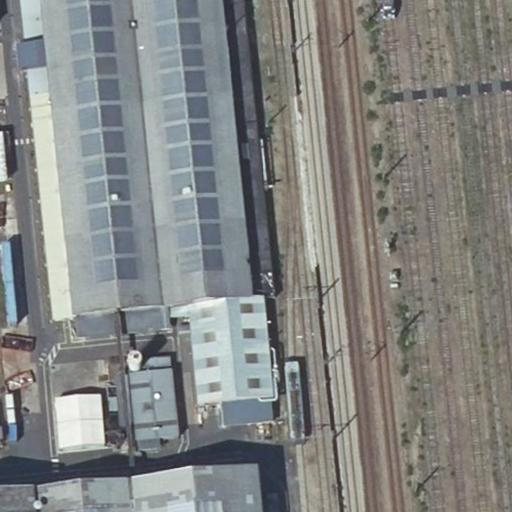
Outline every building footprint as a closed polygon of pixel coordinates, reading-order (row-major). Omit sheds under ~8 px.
[(19,0),(29,97),(30,97),(51,96),(40,0),(19,0)] [(40,0),(51,96),(226,85),(217,0),(40,0)] [(217,0),(226,85),(250,85),(241,0),(217,0)] [(51,96),(30,97),(52,320),(62,319),(157,309),(232,301),(271,297),(262,200),(250,85),(226,85),(51,96)] [(157,309),(62,319),(65,341),(159,332),(157,309)] [(170,439),(163,374),(123,379),(130,444),(170,439)] [(53,396),(57,447),(104,444),(100,392),(53,396)] [(253,511),(252,503),(250,479),(0,506),(0,511),(253,511)] [(272,511),(272,501),(252,503),(253,511),(272,511)]
